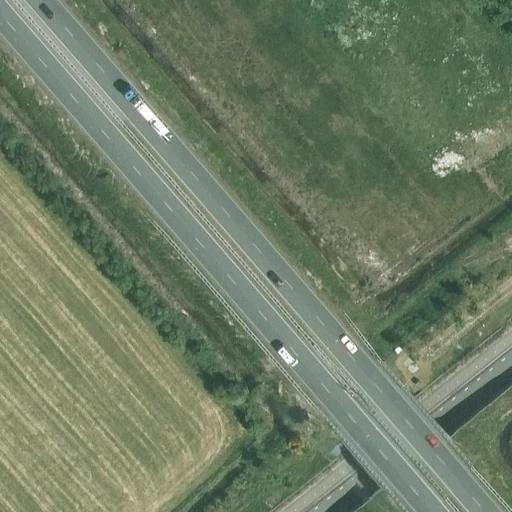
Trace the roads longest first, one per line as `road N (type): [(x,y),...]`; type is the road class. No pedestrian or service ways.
road 1 (trunk): [(483,511),(38,0)]
road 2 (trunk): [(0,17),(431,511)]
road 3 (unclassified): [(328,511),(511,366)]
